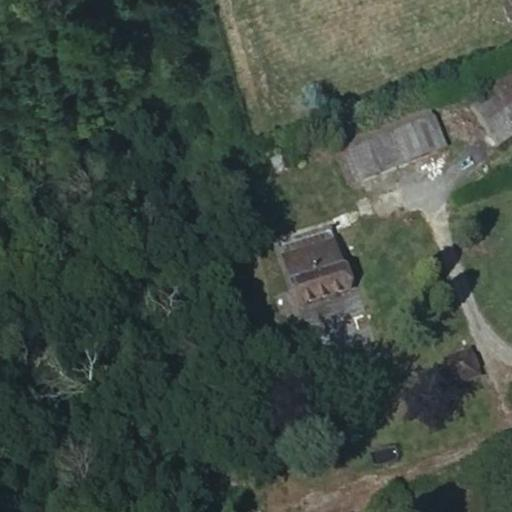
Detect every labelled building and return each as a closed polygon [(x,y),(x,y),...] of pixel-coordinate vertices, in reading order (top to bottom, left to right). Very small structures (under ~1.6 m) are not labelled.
[(507,23),(511,20),(511,0),(509,0),(500,4),(507,23)] [(511,75),(462,112),(492,150),(511,135),(511,75)] [(343,137),(348,151),(426,123),(421,109),(343,137)] [(426,123),(348,151),(339,155),(349,184),(436,152),(426,123)] [(285,159),(271,165),(274,175),(288,169),(285,159)] [(346,236),(368,228),(355,191),(333,199),(346,236)] [(279,248),(285,268),(332,250),(326,232),(279,248)] [(332,250),(285,268),(299,310),(340,297),(334,272),(338,270),(332,250)] [(474,377),(464,353),(441,363),(452,387),(474,377)]
